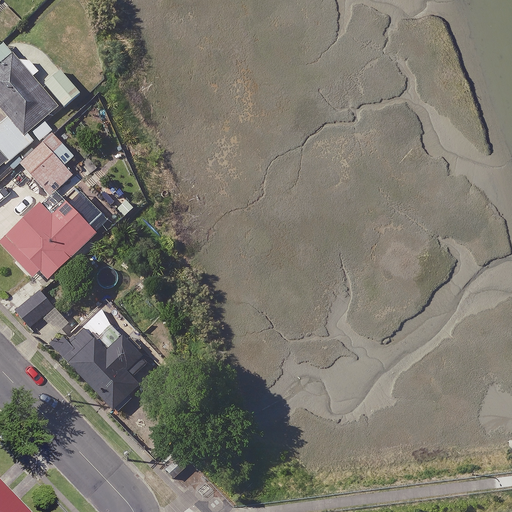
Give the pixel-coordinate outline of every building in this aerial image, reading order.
[(0,62),(0,107),(9,118),(0,125),(0,173),(33,147),(26,140),(59,113),(11,54),(0,62)] [(44,143),(20,166),(51,198),(75,175),(44,143)] [(66,207),(52,220),(42,209),(1,247),(32,280),(38,274),(47,283),(95,238),(66,207)] [(147,365),(100,314),(57,354),(114,415),(140,390),(131,380),(147,365)] [(20,511),(0,491),(0,511),(20,511)]
